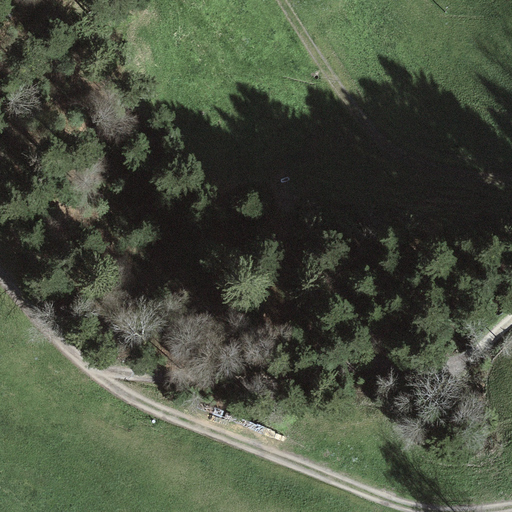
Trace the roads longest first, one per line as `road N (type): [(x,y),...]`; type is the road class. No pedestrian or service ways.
road 1 (track): [(511,182),(437,171),(370,134),(274,0)]
road 2 (track): [(0,200),(64,344)]
